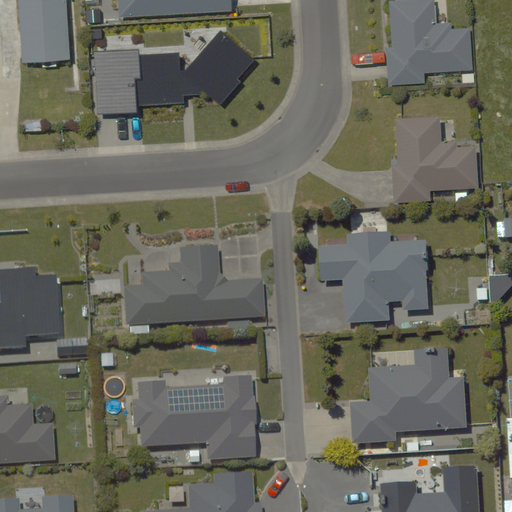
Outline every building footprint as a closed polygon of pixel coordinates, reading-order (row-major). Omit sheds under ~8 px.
[(19,0),(21,59),(40,59),(40,66),(56,66),(55,58),(68,58),(66,0),(19,0)] [(383,85),(391,85),(422,84),(422,73),(460,72),(461,82),(473,82),(471,26),(448,26),(447,0),(387,0),(390,56),(382,57),(383,85)] [(457,150),(455,116),(398,119),(401,169),(395,169),(397,205),(403,204),(457,202),(457,191),(478,190),(476,149),(457,150)] [(403,315),(421,315),(421,307),(431,307),(430,267),(419,267),(418,234),(387,235),(386,214),(351,216),(351,236),(328,237),(328,247),(319,247),(320,283),(329,283),(343,282),(345,322),(390,320),(389,303),(402,303),(403,315)] [(124,330),(129,329),(130,336),(150,334),(149,327),(265,314),(261,280),(218,285),(214,248),(176,253),(178,267),(143,271),(144,286),(129,288),(130,297),(120,298),(124,330)] [(349,403),(351,434),(351,444),(393,442),(393,453),(419,452),(418,431),(469,429),(467,369),(451,369),(450,348),(369,352),(372,402),(349,403)] [(140,450),(187,446),(188,463),(254,459),(253,442),(248,378),(224,379),(225,387),(166,391),(165,383),(135,385),(137,409),(128,410),(130,432),(138,431),(140,450)] [(395,457),(364,458),(364,472),(395,471),(395,457)] [(227,491),(191,492),(190,511),(261,511),(261,482),(227,482),(227,491)] [(0,511),(71,511),(70,495),(33,498),(34,510),(19,511),(18,499),(0,500),(0,511)]
